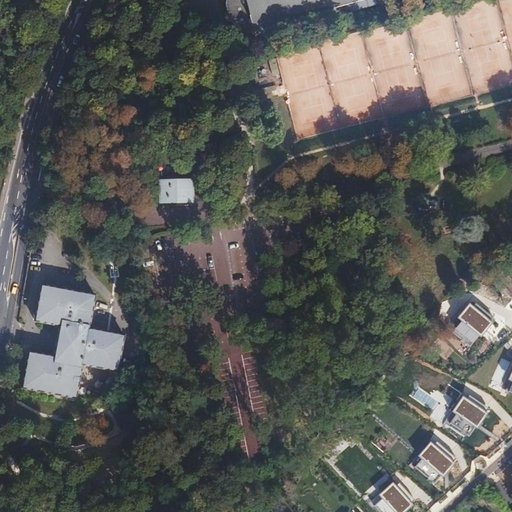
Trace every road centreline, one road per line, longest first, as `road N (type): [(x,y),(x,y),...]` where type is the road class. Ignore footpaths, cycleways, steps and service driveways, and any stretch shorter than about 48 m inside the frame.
road 1 (unclassified): [(34,182),(142,214),(244,208)]
road 2 (tertiary): [(34,182),(64,65),(94,0)]
road 3 (tertiary): [(76,0),(19,178)]
road 4 (tertiary): [(0,363),(34,182)]
